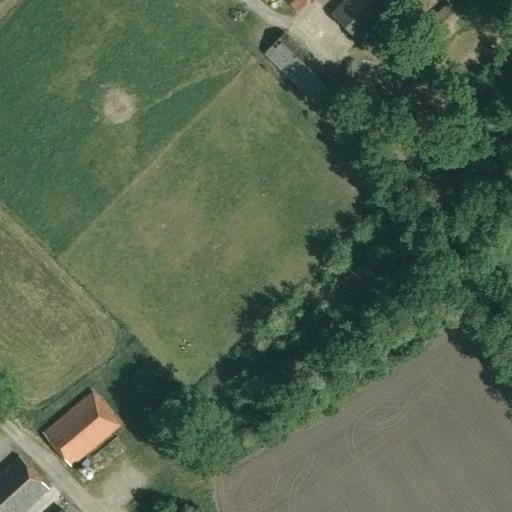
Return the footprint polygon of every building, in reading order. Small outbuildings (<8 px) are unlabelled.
[(292,0),(301,8),(308,0),(292,0)] [(344,0),(331,13),(358,41),(384,14),(387,17),(403,0),(344,0)] [(285,74),(307,51),(286,31),(264,53),(285,74)] [(71,466),(121,425),(93,391),(43,432),(71,466)] [(23,511),(50,488),(19,455),(0,473),(0,511),(23,511)]
